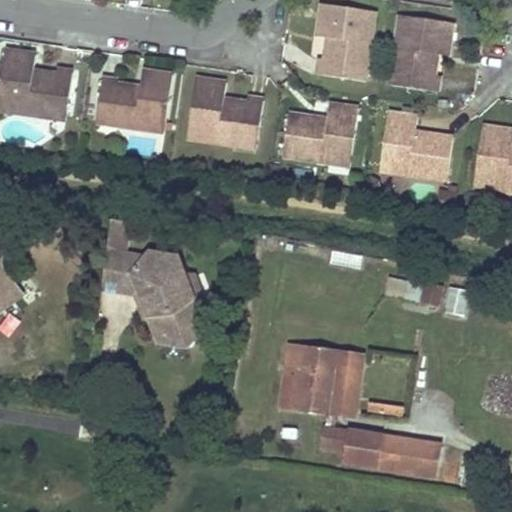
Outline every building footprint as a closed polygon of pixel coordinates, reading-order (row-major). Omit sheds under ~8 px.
[(366,81),(376,12),(323,4),(318,36),(329,38),(336,39),(333,60),(326,59),(321,58),(318,74),(366,81)] [(438,54),(449,56),(454,23),(401,15),(391,85),(438,92),(441,76),(435,75),(428,74),(431,53),(438,54)] [(336,39),(329,38),(326,59),(333,60),(336,39)] [(58,75),(46,73),(41,79),(34,78),(35,71),(37,55),(6,51),(0,90),(0,110),(41,116),(54,106),(69,108),(74,72),(58,70),(58,75)] [(435,75),(438,54),(431,53),(428,74),(435,75)] [(174,76),(144,71),(141,87),(140,93),(134,93),(135,87),(118,84),(119,81),(103,79),(96,123),(166,133),(174,76)] [(231,107),(224,106),(225,100),(228,83),(196,78),(187,138),(231,145),(244,135),(259,137),(264,101),(249,98),(248,103),(236,101),(231,107)] [(330,105),(328,120),(327,126),(321,125),(321,119),(291,115),(285,157),(330,164),(340,156),(353,158),(359,109),(330,105)] [(69,108),(54,106),(41,116),(67,120),(69,108)] [(417,133),(419,117),(390,113),(383,162),(395,164),(403,174),(448,181),(454,139),(424,134),(423,140),(416,139),(417,133)] [(511,130),(484,126),(474,186),(511,191),(511,130)] [(259,137),(244,135),(231,145),(257,149),(259,137)] [(353,158),(340,156),(330,164),(351,167),(353,158)] [(395,164),(383,162),(381,171),(403,174),(395,164)] [(144,261),(104,254),(99,288),(134,293),(148,296),(155,313),(152,314),(164,343),(190,347),(182,340),(200,318),(192,299),(195,297),(187,276),(184,277),(177,257),(151,253),(144,261)] [(0,301),(16,289),(2,270),(0,269),(0,301)] [(218,315),(201,271),(187,276),(195,297),(192,299),(200,318),(182,340),(190,347),(218,315)] [(424,307),(438,309),(441,288),(428,285),(424,307)] [(451,285),(444,309),(465,315),(471,290),(451,285)] [(0,316),(24,298),(16,289),(0,301),(0,316)] [(134,293),(143,317),(152,314),(155,313),(148,296),(134,293)] [(34,334),(0,340),(0,367),(40,359),(34,334)] [(338,353),(291,345),(281,406),(328,413),(338,353)] [(338,353),(328,413),(352,418),(362,357),(338,353)] [(380,438),(325,429),(322,447),(344,451),(342,464),(376,469),(380,438)] [(380,438),(376,469),(435,478),(440,447),(380,438)]
